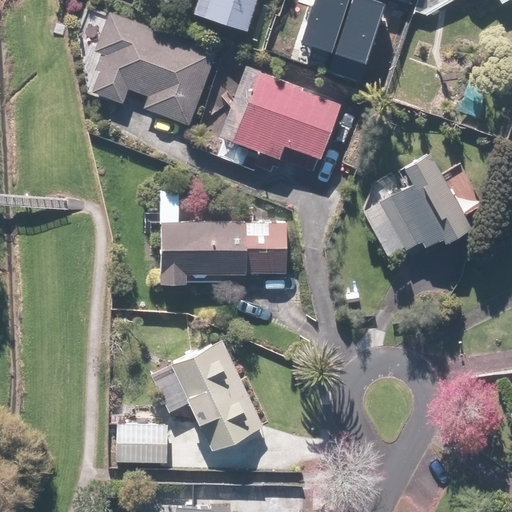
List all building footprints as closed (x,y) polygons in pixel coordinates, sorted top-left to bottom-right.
[(261,0),(201,0),(197,11),(251,29),(261,0)] [(345,0),(308,0),(297,36),(331,47),(345,0)] [(351,0),(336,49),(365,58),(383,0),(351,0)] [(511,0),(428,0),(428,15),(455,0),(503,0),(509,10),(511,8),(511,0)] [(219,48),(111,8),(97,50),(106,53),(93,90),(127,102),(132,88),(153,95),(148,111),(192,127),(219,48)] [(412,59),(401,57),(391,99),(432,109),(442,70),(434,68),(440,46),(417,40),(412,59)] [(264,68),(238,139),(222,133),(214,154),(251,168),(253,162),(282,173),(286,161),(315,172),(322,155),(327,157),(349,99),(264,68)] [(486,75),(465,74),(462,123),(483,124),(486,75)] [(411,189),(364,217),(390,264),(424,246),(427,251),(445,242),(448,249),(475,234),(469,221),(483,214),(459,170),(444,178),(435,160),(404,177),(411,189)] [(164,193),(164,282),(193,282),(193,273),(251,273),(251,271),(291,271),(291,219),(182,219),(182,193),(164,193)] [(225,338),(154,372),(173,411),(193,401),(216,449),(267,425),(225,338)] [(170,425),(119,423),(117,459),(169,461),(170,425)] [(171,499),(170,511),(241,511),(230,511),(230,503),(171,499)]
